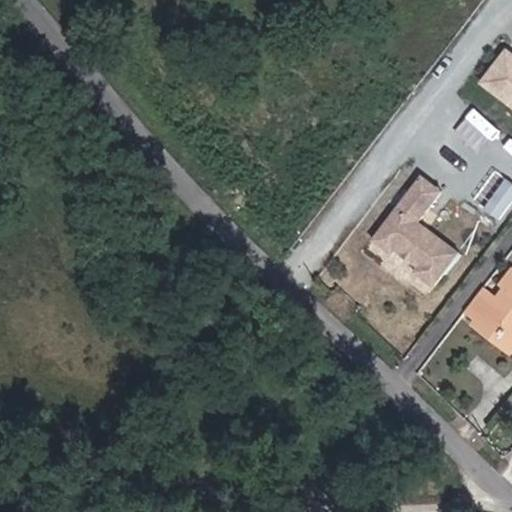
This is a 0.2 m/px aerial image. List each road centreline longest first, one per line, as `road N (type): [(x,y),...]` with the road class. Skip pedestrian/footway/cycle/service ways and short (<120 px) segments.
road 1 (residential): [(20,0),(187,193),(511,502)]
road 2 (unknown): [(392,387),(511,244)]
